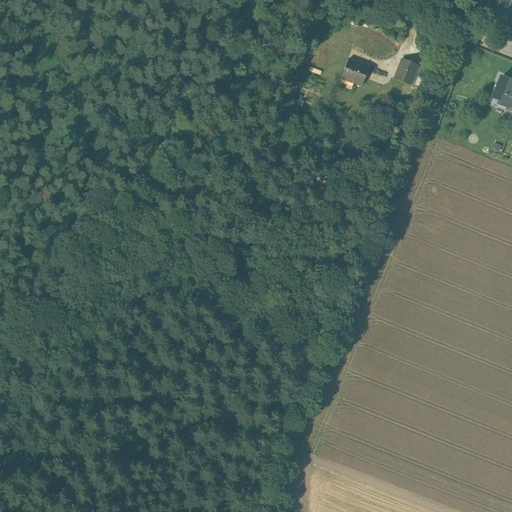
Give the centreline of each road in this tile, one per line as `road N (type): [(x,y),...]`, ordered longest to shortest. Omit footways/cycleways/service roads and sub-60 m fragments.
road 1 (track): [(270,511),(463,31)]
road 2 (track): [(349,309),(219,256),(123,237)]
road 3 (track): [(0,370),(28,327),(123,237)]
